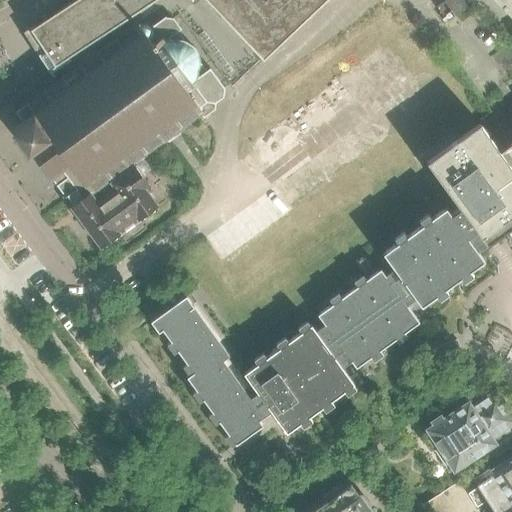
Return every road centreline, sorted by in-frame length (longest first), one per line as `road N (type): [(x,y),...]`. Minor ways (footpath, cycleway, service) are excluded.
road 1 (residential): [(248,511),(0,187)]
road 2 (tertiary): [(93,511),(0,384)]
